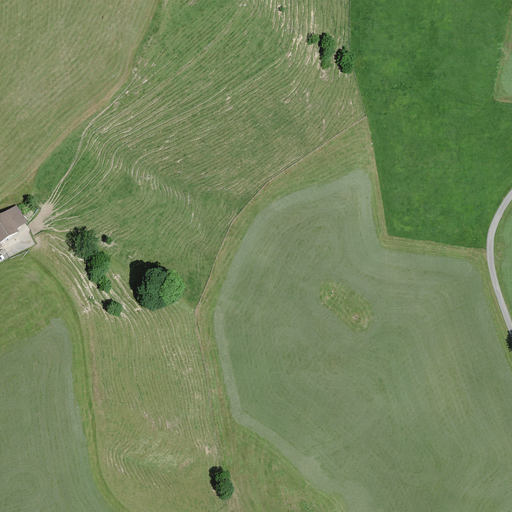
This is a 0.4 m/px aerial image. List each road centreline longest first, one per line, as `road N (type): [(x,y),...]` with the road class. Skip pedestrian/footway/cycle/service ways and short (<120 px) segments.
road 1 (track): [(0,199),(141,68),(157,22)]
road 2 (track): [(511,329),(490,251),(511,198)]
